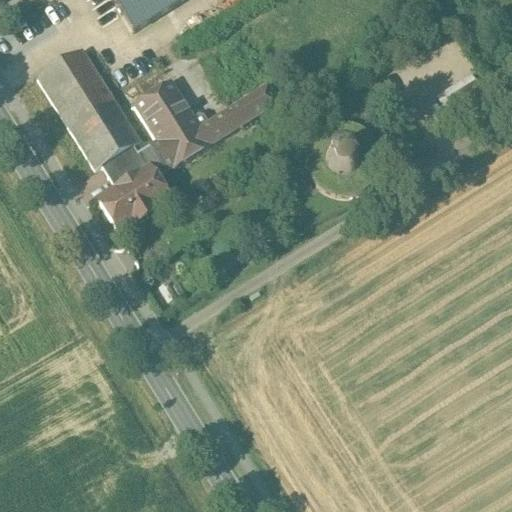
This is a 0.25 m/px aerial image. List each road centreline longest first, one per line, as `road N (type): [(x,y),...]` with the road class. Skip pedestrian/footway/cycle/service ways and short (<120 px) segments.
road 1 (unclassified): [(135,342),(511,108)]
road 2 (secondary): [(0,120),(135,342)]
road 3 (secondary): [(135,342),(240,511)]
